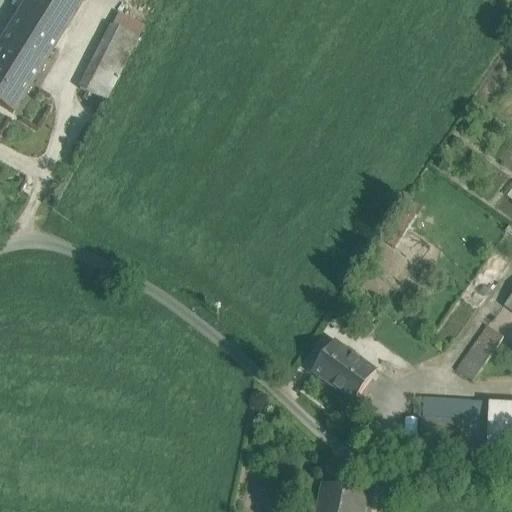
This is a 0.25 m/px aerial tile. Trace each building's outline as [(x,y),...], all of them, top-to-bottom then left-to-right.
[(25,0),(0,41),(0,51),(37,75),(83,0),(25,0)] [(113,26),(79,90),(104,103),(137,39),(113,26)] [(37,75),(0,51),(0,107),(12,115),(37,75)] [(386,243),(396,249),(424,207),(413,200),(386,243)] [(511,259),(496,248),(432,336),(448,348),(511,261),(511,259)] [(488,328),(457,372),(473,384),(504,339),(488,328)] [(375,373),(335,344),(313,373),(354,402),(375,373)] [(425,402),(422,446),(470,449),(472,405),(425,402)] [(490,406),(472,405),(470,449),(511,451),(511,403),(490,402),(490,406)] [(364,511),(368,496),(324,487),(319,511),(364,511)]
